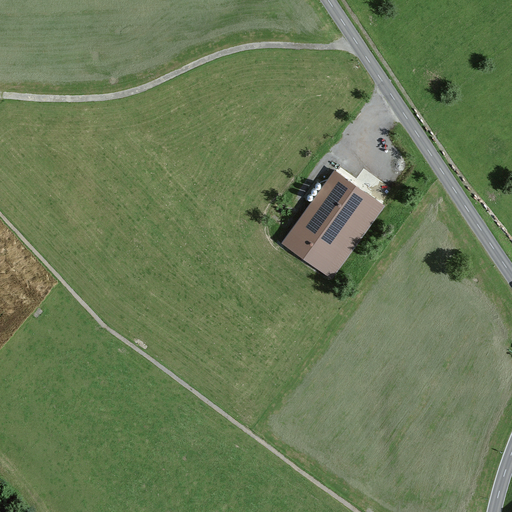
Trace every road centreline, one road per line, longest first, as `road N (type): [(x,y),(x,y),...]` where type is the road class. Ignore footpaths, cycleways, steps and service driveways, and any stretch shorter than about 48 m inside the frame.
road 1 (track): [(0,95),(110,96),(249,46),(356,43)]
road 2 (tertiary): [(327,0),(511,272)]
